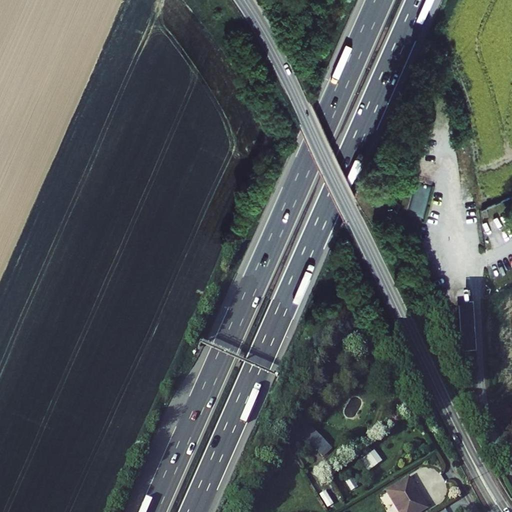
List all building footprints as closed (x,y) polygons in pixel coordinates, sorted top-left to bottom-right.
[(456,359),(470,358),(466,310),(452,311),(456,359)] [(311,427),(303,435),(321,452),(328,445),(311,427)] [(328,445),(321,452),(324,456),(332,448),(328,445)] [(376,449),(360,456),(366,469),(382,462),(376,449)] [(387,494),(398,511),(424,511),(427,511),(409,481),(387,494)]
